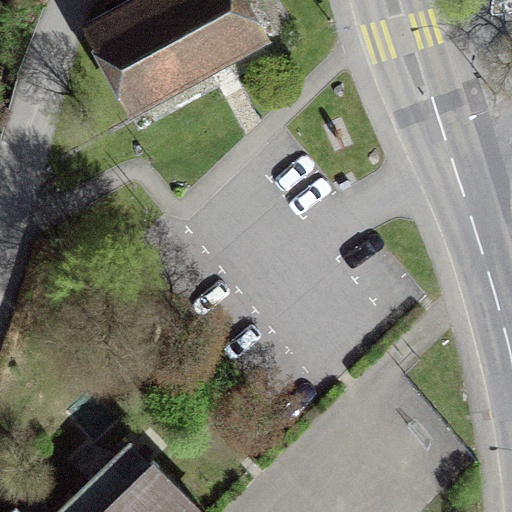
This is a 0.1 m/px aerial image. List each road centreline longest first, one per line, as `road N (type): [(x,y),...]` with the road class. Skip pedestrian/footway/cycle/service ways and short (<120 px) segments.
road 1 (tertiary): [(511,368),(454,164),(391,0)]
road 2 (residential): [(0,198),(70,0)]
